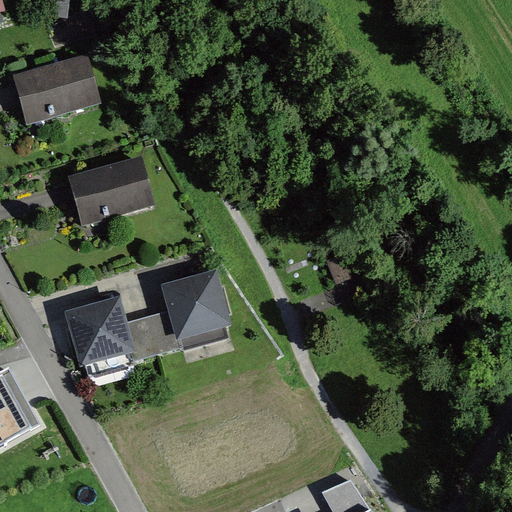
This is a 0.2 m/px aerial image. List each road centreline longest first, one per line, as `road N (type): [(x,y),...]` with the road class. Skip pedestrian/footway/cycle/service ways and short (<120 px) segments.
road 1 (track): [(160,0),(202,156),(284,294),(307,379),(403,511)]
road 2 (trunk): [(341,0),(511,273)]
road 3 (residential): [(0,267),(131,511)]
